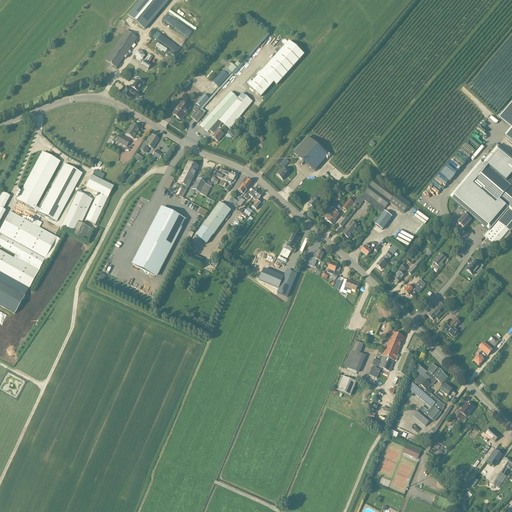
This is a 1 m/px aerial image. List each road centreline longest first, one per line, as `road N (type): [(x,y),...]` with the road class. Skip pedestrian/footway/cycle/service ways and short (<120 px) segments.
road 1 (unclassified): [(511,429),(349,260),(245,171),(101,97),(63,100),(0,125)]
road 2 (track): [(0,478),(123,195),(152,171),(168,170)]
road 3 (track): [(345,511),(393,402),(389,382),(415,325)]
road 4 (track): [(101,97),(173,0)]
